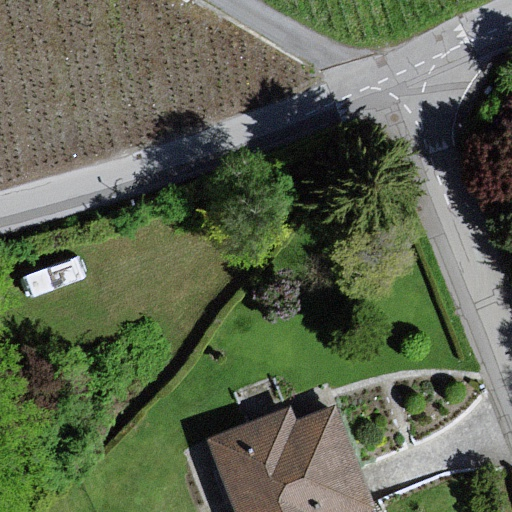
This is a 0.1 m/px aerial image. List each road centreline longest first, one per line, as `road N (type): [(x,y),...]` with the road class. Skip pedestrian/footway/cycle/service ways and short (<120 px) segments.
road 1 (residential): [(0,206),(362,89)]
road 2 (residential): [(405,74),(511,387)]
road 3 (unclassified): [(221,0),(343,69),(362,89)]
